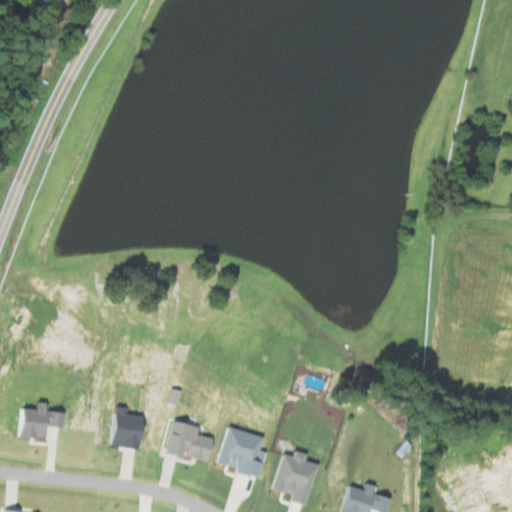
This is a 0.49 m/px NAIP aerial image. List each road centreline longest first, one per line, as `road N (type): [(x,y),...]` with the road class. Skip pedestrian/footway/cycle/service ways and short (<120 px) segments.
road 1 (tertiary): [(0,229),(43,127),(114,0)]
road 2 (residential): [(206,511),(153,490),(0,471)]
